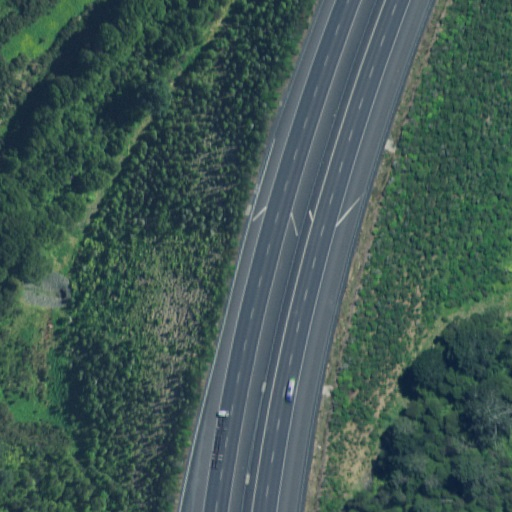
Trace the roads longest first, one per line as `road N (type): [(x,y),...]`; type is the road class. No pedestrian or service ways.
road 1 (motorway): [(401,0),(318,248),(266,511)]
road 2 (motorway): [(220,511),(243,371),(280,223),(352,0)]
